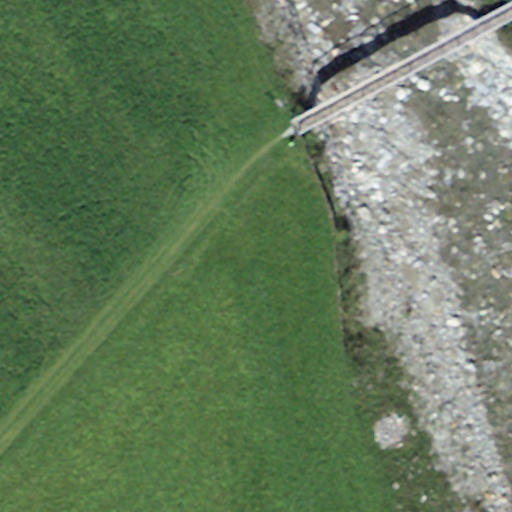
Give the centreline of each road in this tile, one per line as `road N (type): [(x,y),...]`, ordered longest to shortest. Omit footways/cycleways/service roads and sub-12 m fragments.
road 1 (track): [(0,454),(297,136)]
road 2 (track): [(511,16),(297,136)]
